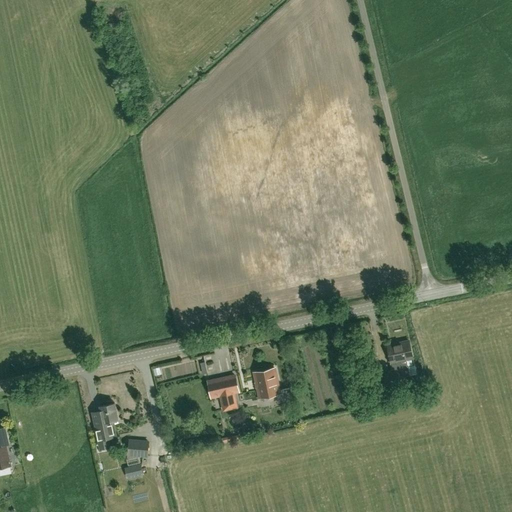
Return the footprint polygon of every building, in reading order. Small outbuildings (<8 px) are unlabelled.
[(401,360),(413,358),(409,341),(387,346),(391,363),(395,362),(397,370),(383,372),(387,387),(406,383),(403,368),(401,360)] [(274,368),(253,373),(259,398),(267,396),(268,400),(275,398),(274,395),(280,393),(274,368)] [(405,370),(406,378),(417,376),(416,368),(405,370)] [(235,394),(238,393),(237,392),(238,391),(234,376),(208,382),(212,397),(219,396),(223,411),(238,408),(235,394)] [(94,424),(95,424),(103,422),(111,421),(118,420),(114,403),(113,403),(113,402),(112,401),(107,402),(106,403),(107,405),(100,406),(100,409),(91,411),(94,424)] [(114,436),(111,421),(103,422),(95,424),(101,449),(110,447),(108,438),(114,436)] [(0,468),(11,466),(6,444),(8,443),(4,426),(0,427),(0,468)] [(149,441),(130,440),(129,455),(148,456),(149,441)] [(140,464),(125,468),(127,478),(143,474),(140,464)]
